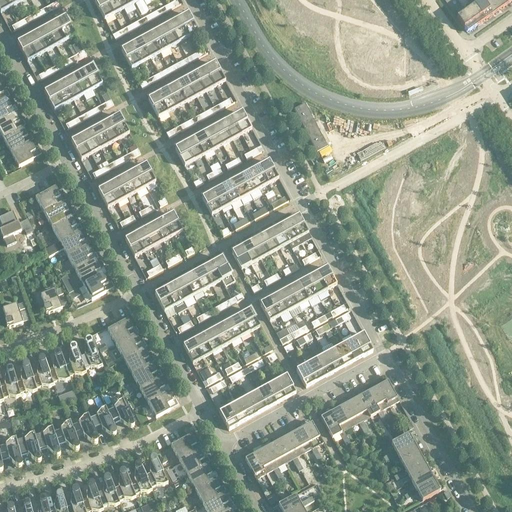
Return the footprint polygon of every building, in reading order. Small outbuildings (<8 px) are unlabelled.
[(10,9),(5,0),(0,0),(0,14),(10,9)] [(20,3),(17,0),(5,0),(10,9),(20,3)] [(114,16),(105,0),(99,0),(94,3),(104,21),(114,16)] [(124,11),(117,0),(105,0),(114,16),(124,11)] [(133,5),(130,0),(117,0),(124,11),(133,5)] [(501,10),(493,0),(483,0),(482,1),(492,16),(501,10)] [(509,4),(506,0),(493,0),(501,10),(509,4)] [(492,16),(482,1),(474,7),(484,22),(492,16)] [(484,22),(474,7),(466,13),(476,27),(484,22)] [(476,27),(466,13),(457,19),(467,34),(476,27)] [(191,19),(188,15),(178,21),(188,39),(199,34),(191,19)] [(75,37),(65,18),(55,24),(66,42),(75,37)] [(188,39),(178,21),(169,26),(179,44),(188,39)] [(66,42),(55,24),(46,29),(56,48),(66,42)] [(179,44),(169,26),(159,31),(170,49),(179,44)] [(56,48),(46,29),(37,34),(47,53),(56,48)] [(170,49),(159,31),(150,36),(160,55),(170,49)] [(47,53),(37,34),(27,39),(37,58),(47,53)] [(160,55),(150,36),(140,41),(151,60),(160,55)] [(37,58),(27,39),(17,45),(19,49),(27,63),(37,58)] [(151,60),(140,41),(131,47),(141,65),(151,60)] [(79,44),(73,47),(77,56),(79,55),(84,52),(79,44)] [(141,65),(131,47),(121,52),(131,70),(141,65)] [(217,69),(215,64),(205,70),(215,88),(225,83),(218,69),(217,69)] [(102,86),(92,68),(82,73),(92,92),(102,86)] [(215,88),(205,70),(196,75),(206,94),(215,88)] [(92,92),(82,73),(73,78),(83,97),(92,92)] [(206,94),(196,75),(186,80),(196,99),(206,94)] [(83,97),(73,78),(63,84),(74,102),(83,97)] [(196,99),(186,80),(177,86),(187,104),(196,99)] [(74,102),(63,84),(54,89),(64,107),(74,102)] [(187,104),(177,86),(167,91),(177,109),(187,104)] [(64,107),(54,89),(44,94),(46,98),(54,113),(64,107)] [(177,109),(167,91),(158,96),(168,114),(177,109)] [(168,114),(158,96),(148,101),(158,120),(168,114)] [(6,99),(1,102),(0,102),(0,121),(9,117),(6,112),(12,109),(6,99)] [(14,114),(9,117),(0,121),(0,134),(3,139),(17,132),(14,126),(20,123),(19,123),(14,114)] [(244,118),(242,114),(232,119),(242,137),(252,131),(245,118),(244,118)] [(129,135),(119,117),(109,122),(119,141),(129,135)] [(242,137),(232,119),(223,124),(232,142),(242,137)] [(119,141),(109,122),(100,128),(110,146),(119,141)] [(232,142),(223,124),(213,129),(223,147),(232,142)] [(22,128),(17,132),(3,139),(11,154),(25,146),(22,141),(28,138),(27,138),(22,128)] [(110,146),(100,128),(90,133),(100,151),(110,146)] [(223,147),(213,129),(204,135),(213,152),(223,147)] [(100,151),(90,133),(81,138),(91,156),(100,151)] [(213,152),(204,135),(194,140),(204,157),(213,152)] [(91,156),(81,138),(71,143),(73,147),(73,148),(81,162),(91,156)] [(204,157),(194,140),(185,145),(194,162),(204,157)] [(30,143),(25,146),(11,154),(19,169),(33,161),(30,155),(35,152),(30,143)] [(194,162),(185,145),(175,150),(184,168),(194,162)] [(271,167),(269,163),(259,168),(269,186),(279,180),(271,167)] [(156,184),(146,166),(136,172),(146,189),(156,184)] [(269,186),(259,168),(250,173),(259,191),(269,186)] [(146,189),(136,172),(127,177),(136,194),(146,189)] [(259,191),(250,173),(240,179),(250,196),(259,191)] [(136,194),(127,177),(117,182),(127,199),(136,194)] [(250,196),(240,179),(231,184),(240,201),(250,196)] [(127,199),(117,182),(108,187),(117,204),(127,199)] [(240,201),(231,184),(221,189),(231,206),(240,201)] [(117,204),(108,187),(98,192),(100,197),(107,210),(117,204)] [(35,199),(43,214),(58,206),(55,201),(60,198),(55,188),(35,199)] [(231,206),(221,189),(212,194),(221,212),(231,206)] [(221,212),(212,194),(202,200),(211,217),(221,212)] [(63,203),(58,206),(43,214),(51,229),(66,221),(63,216),(68,213),(63,203)] [(31,211),(26,214),(30,221),(35,218),(31,211)] [(27,221),(22,223),(17,225),(13,214),(0,219),(0,223),(4,231),(0,233),(3,240),(3,241),(24,231),(26,235),(34,232),(27,221)] [(183,233),(173,215),(163,221),(173,238),(183,233)] [(301,221),(299,217),(289,223),(301,245),(311,240),(301,221)] [(71,218),(66,221),(51,229),(59,243),(74,236),(74,235),(71,230),(76,227),(71,218)] [(173,238),(163,221),(154,226),(163,243),(173,238)] [(301,245),(289,223),(279,228),(289,245),(292,251),(301,245)] [(163,243),(154,226),(144,231),(154,249),(163,243)] [(289,245),(279,228),(270,233),(279,251),(289,245)] [(154,249),(144,231),(135,236),(144,254),(154,249)] [(79,232),(74,235),(74,236),(59,243),(67,258),(82,250),(81,250),(79,245),(84,242),(79,232)] [(279,251),(270,233),(260,238),(270,256),(279,251)] [(144,254),(135,236),(125,242),(127,246),(134,259),(144,254)] [(270,256),(260,238),(251,243),(260,261),(270,256)] [(260,261),(251,243),(241,249),(251,266),(260,261)] [(87,247),(81,250),(82,250),(67,258),(75,272),(90,265),(89,264),(87,259),(92,256),(87,247)] [(251,266),(241,249),(232,254),(241,271),(251,266)] [(231,277),(222,259),(212,265),(221,282),(231,277)] [(95,261),(89,264),(90,265),(75,272),(83,287),(98,279),(97,279),(95,274),(100,271),(95,261)] [(60,262),(52,266),(55,270),(62,266),(60,262)] [(221,282),(212,265),(202,270),(212,287),(221,282)] [(329,273),(327,269),(317,275),(327,292),(337,286),(330,273),(329,273)] [(212,287),(202,270),(193,275),(202,293),(212,287)] [(202,293),(193,275),(183,280),(193,298),(202,293)] [(327,292),(317,275),(308,280),(317,297),(327,292)] [(68,276),(62,280),(70,294),(76,290),(68,276)] [(108,285),(103,276),(97,279),(98,279),(83,287),(91,302),(106,294),(103,288),(108,285)] [(193,298),(183,280),(174,286),(183,303),(193,298)] [(317,297),(308,280),(298,285),(308,302),(317,297)] [(308,302),(298,285),(289,290),(298,308),(308,302)] [(187,310),(183,303),(174,286),(164,291),(174,308),(178,315),(187,310)] [(56,313),(62,311),(57,298),(63,296),(61,290),(55,292),(55,291),(41,297),(45,308),(44,308),(46,314),(51,311),(52,314),(55,313),(56,313)] [(79,290),(73,293),(76,298),(81,295),(79,290)] [(298,308),(289,290),(279,295),(289,313),(298,308)] [(174,308),(164,291),(154,296),(157,300),(164,314),(174,308)] [(289,313),(279,295),(270,300),(279,318),(289,313)] [(279,318),(270,300),(260,306),(269,323),(279,318)] [(16,328),(23,325),(17,305),(2,310),(6,321),(5,322),(7,327),(12,325),(13,328),(16,327),(16,328)] [(260,329),(250,311),(240,317),(250,334),(260,329)] [(250,334),(240,317),(231,322),(240,339),(250,334)] [(108,331),(116,346),(130,338),(127,333),(133,330),(127,320),(108,331)] [(240,339),(231,322),(221,327),(231,344),(240,339)] [(231,344),(221,327),(212,332),(221,350),(231,344)] [(221,350),(212,332),(202,337),(212,355),(221,350)] [(135,335),(130,338),(116,346),(124,361),(138,353),(135,348),(141,345),(135,335)] [(363,335),(353,341),(363,358),(373,353),(370,347),(363,335)] [(212,355),(202,337),(193,343),(202,360),(212,355)] [(85,356),(80,358),(79,359),(85,371),(90,369),(98,370),(98,369),(102,368),(92,343),(91,343),(91,342),(90,342),(89,341),(88,341),(88,342),(87,342),(86,342),(86,343),(85,344),(85,355),(85,356)] [(363,358),(353,341),(344,346),(353,363),(363,358)] [(202,360),(193,343),(183,348),(185,352),(192,366),(202,360)] [(105,344),(99,348),(102,353),(108,350),(105,344)] [(353,363),(344,346),(334,351),(344,368),(353,363)] [(69,363),(64,365),(69,378),(74,375),(82,376),(86,374),(85,371),(79,359),(80,358),(76,350),(76,349),(75,348),(74,348),(73,348),(72,348),(71,348),(71,349),(70,349),(70,350),(70,351),(69,362),(69,363)] [(143,350),(138,353),(124,361),(132,375),(146,368),(143,362),(149,359),(143,350)] [(344,368),(334,351),(325,356),(334,374),(344,368)] [(53,369),(48,371),(52,384),(58,382),(65,383),(66,382),(70,381),(69,378),(64,365),(60,356),(60,355),(59,355),(59,354),(58,354),(57,354),(56,354),(56,355),(55,355),(55,356),(54,356),(54,357),(53,368),(53,369)] [(334,374),(325,356),(315,361),(325,379),(334,374)] [(37,374),(32,376),(36,389),(42,387),(49,388),(50,388),(54,387),(52,384),(48,371),(45,362),(44,361),(44,360),(43,360),(42,360),(41,360),(40,360),(39,361),(39,362),(38,362),(37,373),(37,374)] [(325,379),(315,361),(306,367),(315,384),(325,379)] [(151,364),(146,368),(132,375),(140,390),(154,382),(151,377),(157,374),(151,364)] [(21,380),(15,381),(19,395),(25,393),(32,394),(33,394),(37,393),(36,389),(32,376),(29,367),(28,366),(27,366),(27,365),(26,365),(25,365),(24,366),(23,366),(23,367),(22,368),(21,378),(21,379),(21,380)] [(315,384),(306,367),(296,372),(302,384),(303,384),(306,389),(315,384)] [(4,384),(0,385),(0,389),(3,399),(8,398),(16,399),(20,398),(19,395),(15,381),(13,372),(12,371),(11,371),(11,370),(9,370),(8,370),(8,371),(7,371),(7,372),(6,373),(4,383),(4,384)] [(293,389),(286,377),(276,383),(286,400),(296,395),(293,389)] [(159,379),(154,382),(140,390),(148,405),(162,397),(162,396),(159,391),(165,388),(159,379)] [(399,403),(387,382),(378,388),(389,408),(399,403)] [(286,400),(276,383),(267,388),(276,405),(286,400)] [(276,405),(267,388),(257,393),(267,411),(276,405)] [(389,408),(378,388),(374,390),(374,388),(368,392),(380,414),(377,415),(381,420),(385,418),(382,412),(389,408)] [(380,414),(368,392),(362,395),(362,396),(359,398),(370,419),(377,415),(380,414)] [(167,393),(162,396),(162,397),(148,405),(156,419),(170,412),(167,406),(172,403),(167,393)] [(267,411),(257,393),(248,398),(257,416),(267,411)] [(66,396),(59,398),(62,404),(68,402),(66,396)] [(257,416),(248,398),(238,404),(248,421),(257,416)] [(370,419),(359,398),(355,400),(355,399),(349,402),(361,424),(358,425),(362,431),(366,429),(363,423),(370,419)] [(118,403),(114,409),(107,412),(112,425),(120,421),(120,422),(129,429),(130,429),(131,429),(132,429),(133,429),(133,428),(134,428),(134,427),(134,426),(134,425),(123,401),(119,403),(118,403)] [(361,424),(349,402),(343,405),(343,406),(340,408),(351,429),(358,425),(361,424)] [(248,421),(238,404),(229,409),(238,426),(248,421)] [(351,429),(340,408),(336,410),(336,409),(330,412),(342,434),(340,435),(343,441),(347,439),(344,433),(351,429)] [(107,412),(105,409),(101,410),(101,411),(96,416),(89,419),(94,432),(102,429),(102,430),(111,437),(112,437),(113,438),(114,437),(115,437),(116,436),(116,435),(116,434),(116,433),(112,425),(107,412)] [(238,426),(229,409),(219,414),(225,426),(226,426),(228,432),(238,426)] [(342,434),(330,412),(324,416),(324,417),(321,419),(332,440),(340,435),(342,434)] [(78,423),(71,426),(76,439),(83,436),(84,437),(92,444),(93,445),(94,445),(95,445),(96,445),(97,444),(97,443),(98,442),(98,441),(94,432),(89,419),(88,416),(84,417),(83,418),(78,423)] [(60,430),(53,432),(57,446),(65,443),(66,444),(74,451),(74,452),(75,452),(76,452),(77,452),(78,451),(79,450),(79,449),(79,448),(76,439),(71,426),(70,423),(66,424),(65,424),(60,430)] [(323,444),(312,424),(308,426),(307,425),(301,428),(313,450),(311,451),(314,457),(318,454),(315,449),(323,444)] [(313,450),(301,428),(295,431),(296,432),(292,434),(304,455),(311,451),(313,450)] [(42,436),(35,438),(39,451),(46,449),(47,449),(47,450),(55,457),(56,458),(57,458),(58,458),(59,458),(59,457),(60,457),(60,456),(60,455),(60,454),(57,446),(53,432),(52,429),(48,430),(47,430),(42,436)] [(395,453),(389,456),(391,460),(397,457),(396,455),(416,444),(411,435),(414,433),(414,432),(391,445),(395,453)] [(24,441),(17,443),(16,443),(20,456),(28,454),(28,455),(36,463),(37,463),(37,464),(38,464),(39,464),(40,464),(40,463),(41,463),(41,462),(41,461),(41,460),(39,451),(35,438),(34,434),(30,435),(29,436),(24,441)] [(304,455),(292,434),(289,436),(288,435),(282,438),(294,460),(292,461),(295,467),(300,465),(296,459),(304,455)] [(171,447),(179,462),(193,454),(190,449),(196,446),(191,436),(171,447)] [(294,460),(282,438),(276,442),(277,443),(273,445),(285,465),(292,461),(294,460)] [(5,445),(0,446),(0,457),(1,461),(9,459),(9,460),(17,468),(18,469),(19,469),(20,469),(21,468),(22,467),(22,466),(22,465),(20,456),(16,443),(17,443),(16,439),(11,440),(5,445)] [(421,453),(416,444),(396,455),(397,457),(401,464),(425,451),(424,451),(421,453)] [(285,465),(273,445),(270,447),(269,445),(263,449),(275,471),(273,472),(276,477),(281,475),(277,469),(285,465)] [(275,471),(263,449),(257,452),(258,453),(254,455),(266,476),(273,472),(275,471)] [(199,451),(193,454),(179,462),(187,477),(201,469),(198,464),(204,461),(199,451)] [(425,452),(425,451),(401,464),(405,472),(400,475),(402,479),(408,476),(406,474),(426,463),(421,454),(425,452)] [(266,476),(254,455),(245,460),(256,481),(266,476)] [(150,473),(150,474),(145,476),(150,489),(156,487),(163,487),(164,487),(168,485),(156,461),(156,460),(155,460),(155,459),(154,459),(153,459),(152,459),(151,460),(150,461),(150,462),(150,473)] [(431,472),(426,463),(406,474),(408,476),(412,483),(435,470),(431,472)] [(207,465),(201,469),(187,477),(195,491),(209,483),(206,478),(212,475),(207,465)] [(134,481),(129,483),(134,496),(135,496),(140,494),(148,494),(152,492),(150,489),(145,476),(141,468),(140,467),(140,466),(139,466),(138,466),(137,466),(136,466),(136,467),(135,467),(135,468),(135,469),(134,480),(134,481)] [(435,471),(435,470),(412,483),(416,490),(410,494),(412,498),(418,495),(417,493),(437,482),(431,473),(435,471)] [(118,487),(113,490),(118,503),(124,500),(131,501),(132,501),(136,499),(135,496),(134,496),(129,483),(126,475),(125,474),(125,473),(124,473),(123,473),(122,473),(121,473),(120,473),(120,474),(119,475),(119,476),(118,486),(118,487)] [(103,494),(97,496),(102,509),(108,507),(115,507),(116,507),(120,506),(118,503),(113,490),(110,481),(110,480),(109,480),(108,479),(107,479),(106,479),(105,479),(105,480),(104,480),(104,481),(102,493),(103,494)] [(215,480),(209,483),(195,491),(203,506),(217,498),(214,493),(220,490),(215,480)] [(442,491),(437,482),(417,493),(418,495),(422,502),(445,490),(445,489),(442,491)] [(87,499),(81,501),(84,511),(102,511),(103,511),(102,509),(97,496),(94,487),(94,486),(93,485),(92,485),(91,485),(90,485),(89,486),(88,486),(88,487),(86,498),(86,499),(87,499)] [(70,505),(65,506),(66,511),(84,511),(81,501),(78,492),(78,491),(77,491),(77,490),(76,490),(75,490),(74,490),(73,491),(72,492),(72,493),(70,503),(70,504),(70,505)] [(54,509),(49,511),(48,511),(66,511),(65,506),(62,497),(62,496),(61,496),(61,495),(60,495),(59,495),(58,495),(58,496),(57,496),(56,497),(56,498),(54,508),(54,509)] [(223,495),(217,498),(203,506),(206,511),(224,511),(222,507),(228,504),(223,495)] [(300,505),(296,497),(272,510),(273,510),(276,508),(278,511),(291,511),(301,507),(302,509),(308,506),(306,501),(300,505)] [(435,499),(429,502),(432,508),(438,505),(435,499)] [(48,511),(49,511),(46,502),(46,501),(45,500),(44,500),(43,500),(42,500),(41,500),(41,501),(40,501),(40,502),(37,511),(48,511)]
